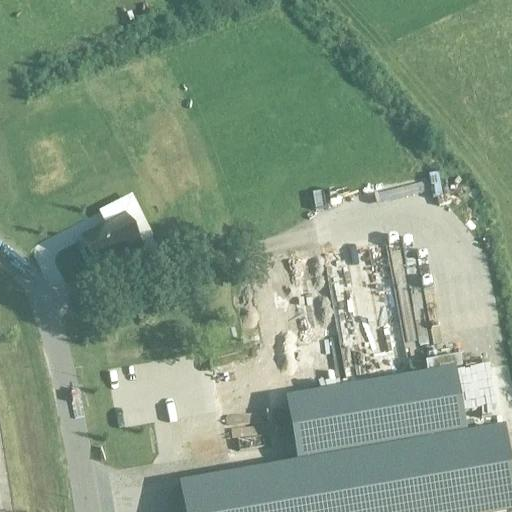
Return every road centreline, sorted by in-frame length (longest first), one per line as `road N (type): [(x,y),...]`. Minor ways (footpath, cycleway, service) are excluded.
road 1 (unknown): [(36,288),(107,281),(381,211),(424,266),(450,327)]
road 2 (unclassified): [(87,511),(66,386),(36,288),(0,255)]
